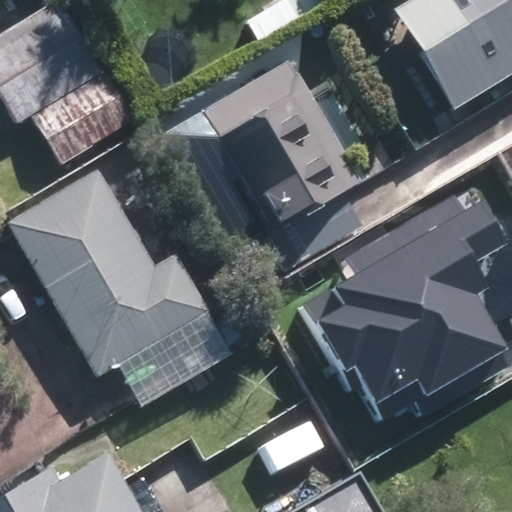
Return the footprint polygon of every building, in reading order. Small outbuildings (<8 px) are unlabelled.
[(52,164),(131,117),(101,66),(94,72),(52,0),(20,19),(8,0),(0,0),(0,110),(7,124),(23,115),(52,164)] [(511,0),(443,0),(481,69),(511,51),(511,0)] [(244,88),(176,127),(238,233),(306,193),(244,88)] [(110,193),(143,175),(127,146),(93,166),(110,193)] [(0,223),(0,230),(86,378),(109,365),(134,408),(224,355),(220,349),(244,335),(230,311),(206,325),(198,312),(195,313),(156,243),(136,256),(87,172),(0,223)] [(489,191),(430,229),(452,263),(511,225),(489,191)] [(0,511),(127,511),(95,457),(49,482),(41,469),(0,492),(0,511)] [(325,511),(314,494),(283,511),(325,511)]
